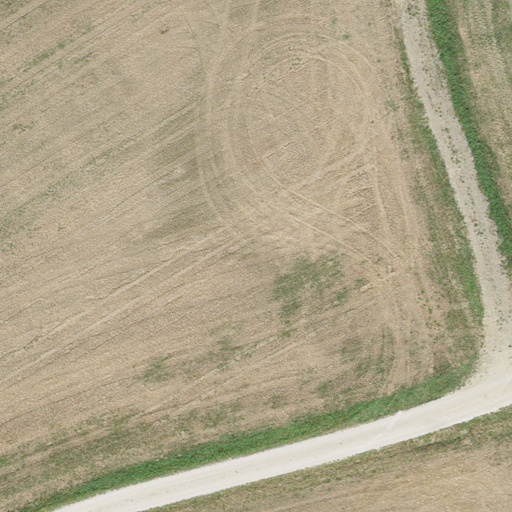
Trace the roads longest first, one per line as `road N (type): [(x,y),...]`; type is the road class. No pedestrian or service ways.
road 1 (track): [(80,511),(412,424),(511,378)]
road 2 (track): [(414,0),(423,88),(507,380)]
